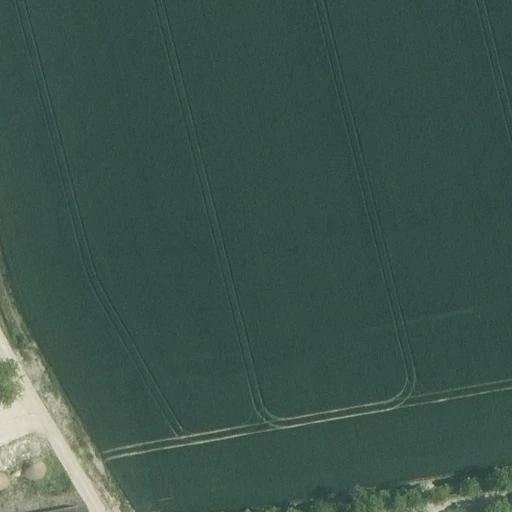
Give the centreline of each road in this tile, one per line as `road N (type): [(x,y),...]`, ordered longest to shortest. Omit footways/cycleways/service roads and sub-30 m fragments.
road 1 (track): [(109,511),(58,447),(0,331)]
road 2 (track): [(511,490),(388,511)]
